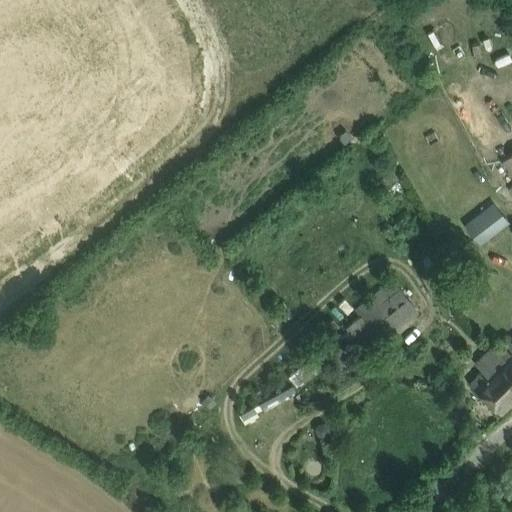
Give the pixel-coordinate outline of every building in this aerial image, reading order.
[(511,153),(503,160),(511,172),(511,185),(507,188),(511,194),(511,153)] [(507,223),(489,200),(469,216),(473,221),(468,225),(482,243),(507,223)] [(445,244),(413,262),(431,291),(460,274),(454,264),(456,262),(445,244)] [(348,327),(357,338),(409,298),(393,278),(341,319),(348,327)] [(481,368),(469,383),(494,406),(501,414),(511,403),(511,339),(505,333),(493,345),(491,343),(474,361),(481,368)] [(320,349),(287,375),(295,384),(328,358),(320,349)] [(292,383),(238,411),(241,419),(296,391),(292,383)]
